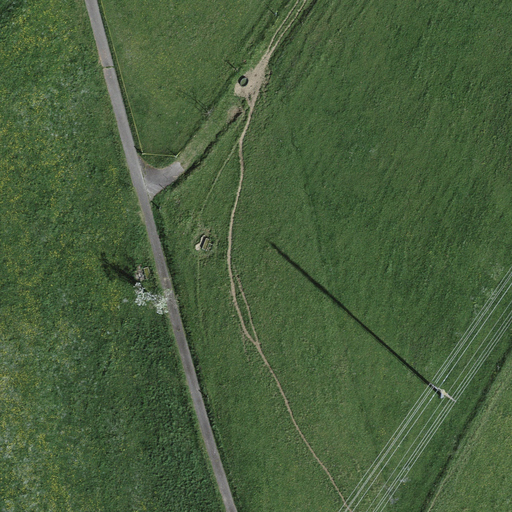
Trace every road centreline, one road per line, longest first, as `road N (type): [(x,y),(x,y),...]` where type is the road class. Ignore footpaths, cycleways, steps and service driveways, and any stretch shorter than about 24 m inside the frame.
road 1 (track): [(90,0),(235,511)]
road 2 (track): [(141,190),(195,148),(299,0)]
